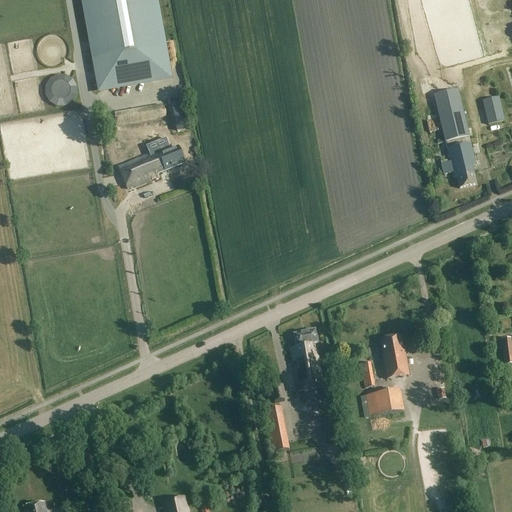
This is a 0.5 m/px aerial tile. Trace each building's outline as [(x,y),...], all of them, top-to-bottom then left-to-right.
[(153,0),(83,0),(100,90),(168,77),(153,0)] [(476,186),(472,167),(475,166),(457,91),(434,97),(446,150),(449,163),(440,165),(443,176),(452,174),(453,180),(457,179),(459,189),(476,186)] [(488,126),(504,122),(498,99),(482,102),(488,126)] [(172,167),(183,163),(177,148),(158,156),(156,152),(136,160),(128,163),(128,164),(118,168),(127,190),(136,186),(137,187),(166,176),(165,172),(173,169),(172,167)] [(296,348),(290,349),(292,362),(296,361),(298,369),(294,370),(298,392),(324,388),(317,352),(316,352),(314,344),(317,343),(314,331),(294,336),(296,348)] [(511,338),(501,340),(504,366),(511,364),(511,338)] [(402,353),(399,339),(381,342),(384,356),(382,356),(387,381),(409,377),(404,352),(402,353)] [(360,365),(364,390),(375,388),(370,363),(360,365)] [(274,404),(285,402),(282,387),(271,390),(274,404)] [(436,391),(438,401),(446,399),(444,389),(436,391)] [(400,390),(365,397),(369,419),(384,416),(396,414),(404,413),(400,390)] [(281,408),(265,411),(273,453),(289,450),(281,408)] [(325,421),(331,443),(338,441),(332,419),(325,421)] [(164,503),(162,504),(163,509),(163,511),(189,511),(188,508),(187,509),(184,498),(164,503)] [(199,505),(201,511),(208,511),(206,503),(199,505)]
